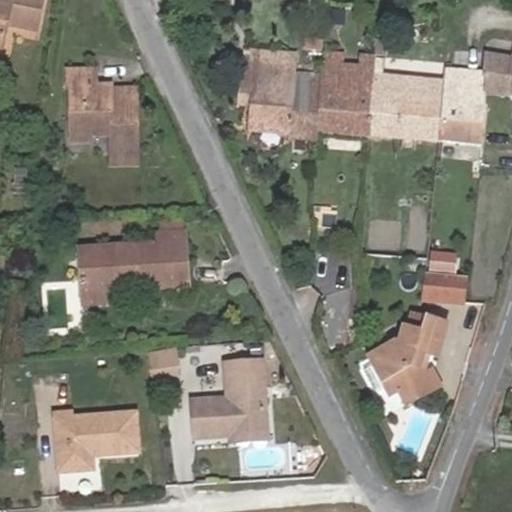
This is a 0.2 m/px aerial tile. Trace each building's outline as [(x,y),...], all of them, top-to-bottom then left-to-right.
[(0,0),(0,51),(5,27),(10,0),(0,0)] [(41,0),(10,0),(5,27),(34,33),(41,0)] [(373,83),(369,138),(443,145),(448,106),(486,107),(487,96),(507,98),(511,62),(436,55),(429,79),(390,77),(390,63),(374,62),(373,83)] [(322,79),(317,134),(369,138),(373,83),(344,81),(345,69),(345,57),(323,56),(322,79)] [(253,129),(317,134),(322,79),(299,78),(300,69),(277,67),(277,58),(258,57),(257,74),(255,111),(253,129)] [(300,69),(300,59),(277,58),(277,67),(300,69)] [(373,83),(374,62),(374,58),(361,58),(361,69),(345,69),(344,81),(373,83)] [(116,138),(136,137),(135,93),(94,93),(93,71),(70,73),(74,146),(90,146),(90,138),(116,138)] [(239,110),(255,111),(257,74),(241,74),(239,110)] [(448,106),(443,145),(482,149),(486,107),(448,106)] [(137,168),(136,137),(116,138),(117,167),(137,168)] [(160,256),(187,254),(185,234),(158,236),(159,248),(160,256)] [(84,294),(124,292),(190,290),(187,254),(160,256),(159,248),(82,253),(84,294)] [(467,304),(469,282),(426,276),(423,300),(467,304)] [(124,306),(124,292),(84,294),(86,310),(124,306)] [(378,385),(384,399),(393,396),(398,408),(434,392),(428,377),(423,378),(419,365),(424,358),(435,361),(444,332),(421,324),(415,338),(397,336),(392,350),(367,360),(369,365),(378,385)] [(378,385),(369,365),(362,368),(371,388),(378,385)] [(180,398),(178,371),(150,374),(154,400),(180,398)] [(230,438),(267,435),(262,374),(228,376),(230,412),(194,414),(197,449),(231,447),(230,438)] [(88,483),(87,466),(87,458),(94,458),(96,465),(135,461),(133,430),(72,433),(72,428),(53,429),(57,486),(88,483)] [(268,450),(267,435),(230,438),(231,447),(232,452),(268,450)]
